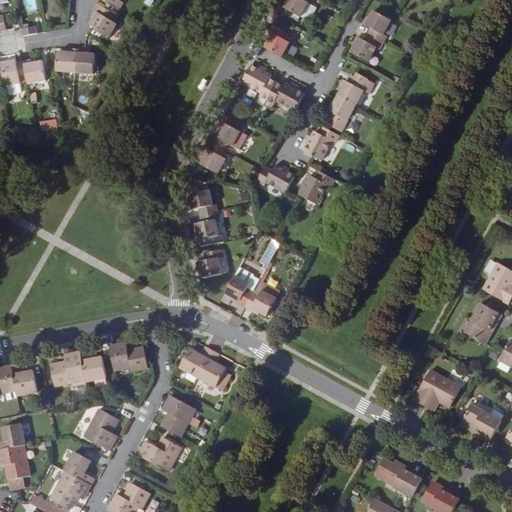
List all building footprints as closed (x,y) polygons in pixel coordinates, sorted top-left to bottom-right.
[(106,0),(121,8),(125,2),(120,0),(106,0)] [(286,0),(287,1),(283,8),(300,17),(308,2),(310,4),(312,0),(286,0)] [(116,23),(119,17),(111,11),(99,4),(95,11),(99,13),(92,26),(95,28),(111,38),(119,25),(116,23)] [(367,35),(382,43),(386,36),(383,34),(390,20),(373,11),(369,18),(365,25),(370,28),(367,35)] [(0,17),(0,27),(1,32),(8,31),(6,16),(0,17)] [(288,33),(274,25),(270,32),(271,33),(267,40),(267,41),(263,48),(281,57),(289,42),(285,40),(288,33)] [(38,26),(23,29),(25,36),(39,34),(38,26)] [(378,49),(382,43),(367,35),(363,41),(358,38),(354,45),(350,52),(368,62),(375,48),(378,49)] [(58,72),(76,74),(78,50),(70,49),(70,53),(59,52),(58,72)] [(78,50),(76,74),(95,75),(97,55),(85,54),(86,51),(78,50)] [(28,76),(29,85),(47,82),(44,62),(33,64),(33,60),(25,62),(28,76)] [(18,63),(18,61),(3,63),(7,86),(22,84),(21,78),(28,76),(25,62),(18,63)] [(258,68),(252,65),(242,83),(261,93),(257,100),(264,104),(275,85),(268,81),(270,78),(271,76),(263,71),(258,68)] [(337,96),(355,106),(366,85),(372,88),(377,78),(370,74),(371,73),(360,67),(354,77),(351,76),(347,82),(346,81),(341,89),(337,96)] [(275,85),(264,104),(271,108),(275,101),(295,112),(304,94),(297,90),(292,87),(285,83),(283,86),(282,89),(275,85)] [(340,132),(355,106),(337,96),(333,103),(329,110),(331,111),(328,118),(329,119),(326,124),(340,132)] [(357,133),(366,115),(354,109),(344,127),(357,133)] [(56,120),(40,121),(41,132),(57,130),(56,120)] [(240,132),(223,123),(219,129),(215,136),(214,135),(210,142),(224,150),(228,144),(232,146),(240,132)] [(334,143),(338,136),(323,127),(319,134),(314,131),(310,138),(306,144),(303,151),(313,156),(320,160),(331,141),(334,143)] [(221,156),(224,150),(210,142),(207,148),(208,149),(204,156),(200,163),(217,173),(225,158),(221,156)] [(266,183),(285,193),(295,175),(275,165),(272,170),(265,166),(262,171),(256,181),(264,186),(266,183)] [(330,186),(334,179),(319,171),(315,178),(309,175),(305,182),(302,188),(298,194),(316,204),(327,185),(330,186)] [(201,216),(218,213),(216,205),(213,205),(210,190),(195,193),(195,188),(191,189),(191,193),(189,194),(191,203),(193,210),(199,209),(201,216)] [(201,247),(223,242),(222,236),(219,236),(215,220),(219,219),(218,213),(201,216),(202,223),(196,224),(198,232),(201,247)] [(199,262),(200,270),(202,278),(221,275),(218,259),(223,257),(222,250),(204,253),(206,261),(199,262)] [(511,270),(498,262),(483,290),(502,300),(508,304),(511,297),(511,289),(511,286),(511,270)] [(240,267),(235,276),(250,284),(254,276),(255,275),(240,267)] [(235,276),(225,294),(233,298),(239,301),(237,303),(244,307),(253,292),(259,280),(254,276),(250,284),(235,276)] [(259,280),(253,292),(259,295),(265,283),(259,280)] [(253,292),(244,307),(252,311),(253,308),(259,312),(267,316),(280,291),(265,283),(259,295),(253,292)] [(466,333),(486,344),(492,332),(489,331),(499,313),(496,311),(482,303),(466,333)] [(502,314),(499,313),(489,331),(492,332),(502,314)] [(500,360),(511,366),(511,339),(503,354),(500,360)] [(129,351),(127,342),(111,346),(116,372),(132,369),(133,372),(150,369),(145,348),(129,351)] [(199,378),(213,351),(207,347),(202,355),(191,349),(181,368),(199,378)] [(92,360),(90,350),(81,352),(87,381),(88,383),(108,378),(105,358),(92,360)] [(216,363),(220,354),(213,351),(199,378),(217,388),(220,384),(226,387),(232,376),(225,372),(227,369),(216,363)] [(87,381),(81,352),(66,355),(67,362),(52,365),(57,387),(87,381)] [(23,374),(20,364),(13,366),(18,391),(19,396),(40,392),(36,371),(23,374)] [(18,391),(13,366),(0,368),(0,398),(3,398),(2,394),(18,391)] [(437,399),(441,402),(451,407),(462,387),(432,370),(416,399),(432,408),(437,399)] [(170,413),(162,427),(182,438),(197,409),(172,396),(164,410),(170,413)] [(437,410),(441,402),(437,399),(432,408),(437,410)] [(475,429),(493,438),(502,420),(501,420),(492,415),(473,404),(462,425),(473,431),(475,429)] [(496,409),(492,415),(501,420),(504,414),(496,409)] [(120,420),(101,410),(85,437),(111,451),(119,437),(113,433),(120,420)] [(0,443),(0,451),(26,446),(28,446),(24,425),(4,429),(7,442),(0,443)] [(473,431),(491,441),(493,438),(475,429),(473,431)] [(159,448),(147,441),(139,455),(170,472),(183,448),(164,437),(159,448)] [(26,446),(0,451),(0,463),(1,469),(8,468),(11,482),(32,478),(26,446)] [(76,452),(66,471),(67,471),(92,485),(96,479),(86,473),(93,461),(76,452)] [(396,459),(394,462),(385,480),(413,495),(420,483),(424,475),(396,459)] [(84,500),(92,485),(67,471),(52,499),(71,510),(79,496),(84,500)] [(443,511),(452,511),(458,503),(462,496),(433,480),(429,487),(422,500),(443,511)] [(118,494),(110,509),(115,511),(137,511),(140,506),(144,508),(152,494),(133,483),(125,498),(118,494)] [(44,511),(63,511),(65,509),(33,496),(29,506),(44,511)] [(401,511),(375,497),(369,509),(374,511),(401,511)]
